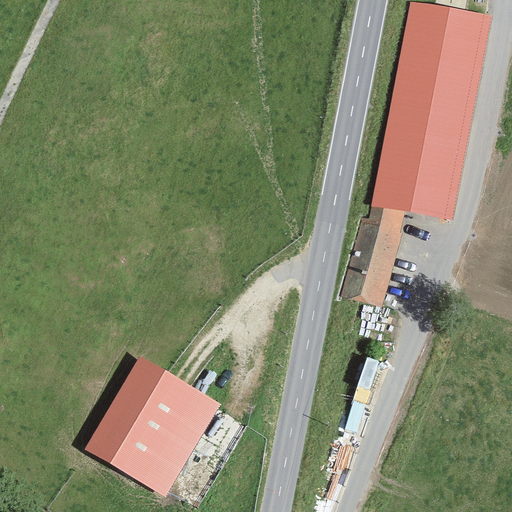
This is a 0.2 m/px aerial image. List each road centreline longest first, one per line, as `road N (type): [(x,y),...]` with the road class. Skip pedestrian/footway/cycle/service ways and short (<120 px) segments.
road 1 (unclassified): [(502,0),(471,217),(347,511)]
road 2 (secondary): [(277,511),(376,0)]
road 3 (track): [(0,114),(53,0)]
